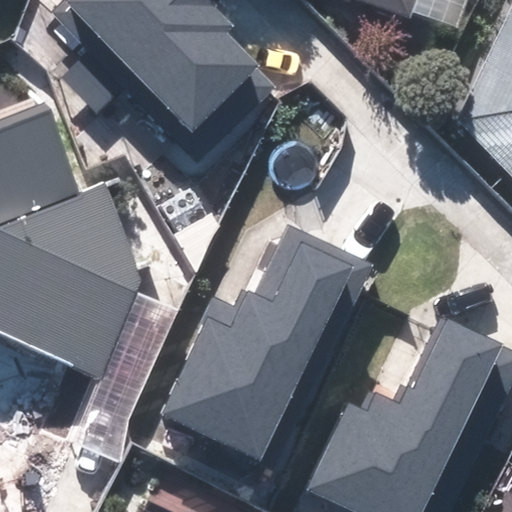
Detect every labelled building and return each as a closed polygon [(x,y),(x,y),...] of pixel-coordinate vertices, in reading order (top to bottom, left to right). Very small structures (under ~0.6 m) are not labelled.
[(91,0),(209,130),(280,65),(228,8),(237,0),(91,0)] [(302,0),(301,7),(410,20),(412,0),(302,0)] [(511,0),(448,125),(511,192),(511,0)] [(0,511),(43,511),(132,289),(97,195),(66,206),(34,115),(0,127),(0,511)] [(143,401),(272,462),(368,260),(342,248),(349,234),(290,206),(252,287),(218,271),(196,317),(185,312),(143,401)] [(288,496),(322,511),(438,511),(511,358),(511,354),(488,343),(500,316),(442,289),(397,382),(364,367),(342,412),(331,407),(288,496)] [(488,511),(511,511),(511,504),(497,496),(488,511)]
